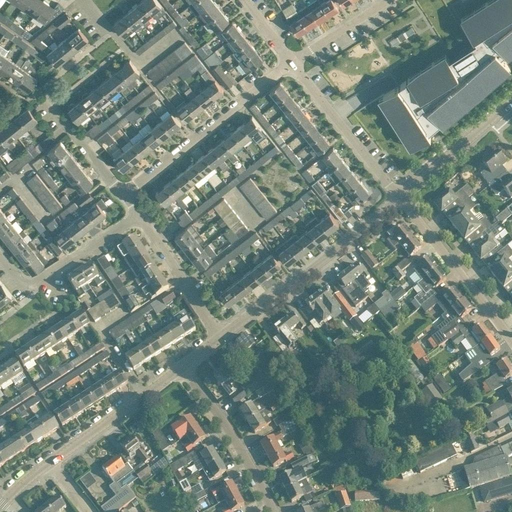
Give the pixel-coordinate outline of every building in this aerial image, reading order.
[(43,0),(28,0),(24,6),(34,13),(43,0)] [(58,3),(58,2),(54,7),(43,0),(34,13),(46,21),(47,22),(55,16),(63,9),(58,3)] [(152,13),(162,6),(156,0),(142,0),(142,1),(152,13)] [(195,0),(194,2),(201,11),(214,1),(213,0),(195,0)] [(328,15),(321,3),(318,0),(314,0),(307,4),(309,8),(311,10),(318,21),(328,15)] [(333,0),(325,0),(326,0),(321,3),(328,15),(338,8),(333,0)] [(406,80),(406,79),(400,83),(398,84),(397,85),(381,95),(382,96),(385,101),(383,103),(391,117),(392,116),(394,115),(401,126),(399,127),(398,127),(407,141),(410,140),(414,146),(431,135),(429,132),(440,122),(442,125),(449,120),(449,119),(447,117),(457,109),(459,111),(458,111),(459,111),(472,100),(471,100),(469,98),(479,89),(481,91),(481,92),(494,81),(493,81),(492,79),(502,70),(503,72),(504,73),(510,67),(501,56),(505,53),(507,56),(511,52),(511,48),(511,47),(511,0),(495,0),(495,1),(494,0),(489,0),(479,7),(480,7),(481,9),(470,17),(469,14),(468,14),(461,18),(473,38),(474,38),(476,42),(449,59),(447,57),(441,60),(440,58),(426,67),(428,69),(417,76),(415,74),(415,73),(407,78),(410,83),(409,84),(406,80)] [(133,8),(147,25),(151,22),(147,17),(152,13),(142,1),(133,8)] [(201,11),(208,20),(221,10),(214,1),(201,11)] [(303,20),(308,28),(318,21),(311,10),(309,8),(307,4),(297,11),(301,16),(303,20)] [(147,25),(133,8),(123,15),(134,28),(139,24),(142,29),(147,25)] [(175,8),(170,11),(175,17),(179,13),(175,9),(175,8)] [(216,30),(221,26),(229,19),(221,10),(208,20),(216,29),(216,30)] [(301,16),(297,11),(296,10),(294,11),(286,17),(297,34),(308,28),(303,20),(301,16)] [(59,25),(59,26),(60,28),(71,19),(66,12),(56,21),(59,25)] [(179,13),(175,17),(179,22),(183,18),(179,13)] [(114,23),(124,36),(134,28),(123,15),(114,23)] [(173,26),(176,24),(173,20),(167,24),(163,27),(167,32),(171,28),(173,26)] [(225,27),(222,29),(230,39),(240,30),(233,21),(225,27)] [(51,24),(46,29),(49,33),(55,29),(51,24)] [(16,30),(20,34),(24,29),(19,26),(18,25),(15,30),(16,30)] [(68,36),(78,48),(88,40),(78,28),(71,34),(68,36)] [(15,41),(18,36),(7,29),(4,33),(15,41)] [(32,34),(28,32),(24,29),(20,34),(25,37),(27,38),(32,34)] [(187,29),(183,32),(187,37),(191,34),(187,29)] [(230,39),(237,48),(248,40),(240,30),(230,39)] [(159,31),(154,35),(158,39),(163,35),(159,31)] [(402,40),(406,37),(403,32),(398,35),(401,40),(402,40)] [(194,47),(198,43),(191,34),(187,37),(194,47)] [(19,44),(25,49),(29,44),(18,36),(15,41),(19,44)] [(51,57),(57,65),(68,57),(58,44),(53,49),(41,40),(36,36),(31,41),(48,53),(51,57)] [(78,48),(68,36),(58,44),(68,57),(78,48)] [(237,48),(245,57),(255,49),(248,40),(237,48)] [(192,51),(185,41),(180,45),(188,54),(192,51)] [(0,62),(5,55),(8,50),(0,44),(0,62)] [(37,56),(40,52),(29,44),(25,49),(32,54),(32,53),(37,56)] [(175,49),(183,58),(188,54),(180,45),(175,49)] [(141,46),(136,50),(139,54),(144,50),(141,46)] [(201,46),(197,50),(204,59),(209,56),(201,46)] [(175,49),(171,53),(178,62),(183,58),(175,49)] [(239,62),(240,64),(246,72),(252,67),(263,59),(255,49),(245,57),(239,62)] [(42,61),(45,56),(40,52),(37,56),(36,57),(42,61)] [(173,66),(178,62),(171,53),(166,56),(173,66)] [(189,66),(198,59),(199,58),(195,54),(185,61),(189,66)] [(0,70),(7,75),(16,63),(5,55),(0,62),(0,70)] [(161,60),(169,70),(173,66),(166,56),(161,60)] [(216,65),(209,56),(204,59),(212,69),(216,65)] [(21,67),(16,63),(7,75),(18,83),(31,64),(32,62),(28,59),(26,59),(21,67)] [(134,77),(140,72),(130,60),(119,68),(134,86),(138,82),(134,77)] [(164,73),(169,70),(161,60),(157,64),(164,73)] [(179,74),(189,66),(185,61),(176,69),(179,74)] [(218,63),(216,65),(212,69),(219,78),(226,73),(218,63)] [(31,64),(18,83),(28,91),(37,78),(37,77),(40,72),(35,68),(35,67),(31,64)] [(159,77),(162,75),(164,73),(157,64),(152,68),(159,77)] [(119,88),(126,83),(131,88),(134,86),(119,68),(109,76),(119,88)] [(147,72),(155,81),(159,77),(152,68),(147,72)] [(206,87),(214,98),(224,90),(217,82),(206,68),(201,72),(210,83),(206,87)] [(166,76),(170,81),(179,74),(176,69),(166,76)] [(227,87),(228,87),(233,83),(226,73),(219,78),(221,80),(227,87)] [(109,76),(99,84),(109,97),(119,88),(109,76)] [(167,84),(170,81),(166,76),(157,84),(160,89),(167,84)] [(270,90),(276,98),(278,100),(288,92),(280,82),(270,90)] [(99,84),(89,93),(99,105),(109,97),(99,84)] [(153,89),(149,84),(143,89),(139,92),(143,97),(153,89)] [(184,91),(191,99),(187,102),(195,112),(205,105),(196,95),(190,86),(184,91)] [(214,98),(206,87),(196,95),(205,105),(214,98)] [(84,97),(79,101),(89,113),(93,110),(96,115),(103,110),(99,105),(89,93),(88,93),(87,92),(82,96),(84,97)] [(288,92),(278,100),(286,110),(297,102),(288,92)] [(151,95),(146,100),(149,104),(155,100),(151,95)] [(135,96),(129,100),(133,105),(139,100),(135,96)] [(126,110),(133,105),(129,100),(122,106),(126,110)] [(69,109),(78,121),(89,113),(79,101),(75,104),(74,103),(72,103),(68,106),(69,108),(69,109)] [(142,102),(136,107),(140,112),(146,107),(142,102)] [(177,110),(179,112),(186,120),(195,112),(187,102),(177,110)] [(294,121),(305,112),(297,102),(286,110),(294,121)] [(250,107),(256,114),(258,116),(262,113),(254,103),(250,107)] [(27,127),(38,119),(28,107),(18,115),(27,127)] [(136,107),(133,110),(139,117),(142,115),(140,112),(136,107)] [(112,121),(119,116),(115,112),(109,117),(112,121)] [(172,112),(162,120),(171,132),(181,124),(172,112)] [(303,131),(313,122),(305,112),(294,121),(303,131)] [(271,123),(262,113),(258,116),(266,127),(271,123)] [(18,115),(7,123),(17,135),(27,127),(18,115)] [(252,135),(252,136),(255,141),(266,133),(252,116),(243,123),(252,135)] [(102,130),(112,121),(109,117),(102,122),(98,125),(102,130)] [(124,117),(117,123),(121,127),(128,122),(124,117)] [(162,139),(171,132),(162,120),(153,127),(162,139)] [(303,131),(311,141),(321,133),(313,122),(303,131)] [(7,123),(0,128),(0,134),(9,146),(10,148),(15,144),(11,140),(17,135),(7,123)] [(94,125),(86,131),(92,138),(102,130),(98,125),(97,123),(94,125)] [(242,143),(252,136),(252,135),(243,123),(233,131),(242,143)] [(274,137),(279,133),(271,123),(266,127),(274,137)] [(113,126),(107,131),(111,135),(117,131),(113,126)] [(153,147),(162,139),(153,127),(143,135),(153,147)] [(115,140),(111,135),(107,131),(97,138),(101,143),(105,140),(108,145),(115,140)] [(223,139),(233,151),(242,143),(233,131),(223,139)] [(279,133),(274,137),(282,147),(287,143),(279,133)] [(310,150),(314,155),(319,151),(322,149),(329,143),(321,133),(311,141),(315,146),(310,150)] [(0,153),(9,146),(0,134),(0,153)] [(54,140),(50,134),(42,141),(39,143),(43,148),(44,148),(47,146),(54,140)] [(143,135),(134,143),(143,154),(153,147),(143,135)] [(238,158),(232,151),(233,151),(223,139),(214,146),(223,158),(227,155),(233,162),(238,158)] [(56,161),(69,151),(60,141),(48,151),(54,158),(56,161)] [(134,143),(124,151),(133,162),(143,154),(134,143)] [(287,143),(282,147),(291,157),(296,153),(287,143)] [(269,157),(279,150),(275,145),(265,153),(269,157)] [(218,162),(222,167),(224,170),(229,166),(227,163),(223,158),(214,146),(204,154),(213,166),(218,162)] [(36,147),(30,152),(34,156),(40,151),(36,147)] [(325,153),(322,155),(331,167),(332,167),(342,159),(333,147),(325,153)] [(69,151),(56,161),(64,171),(77,161),(69,151)] [(114,159),(120,166),(121,168),(123,170),(124,170),(133,162),(124,151),(114,159)] [(27,162),(30,160),(34,156),(30,152),(24,157),(27,162)] [(487,183),(489,186),(507,173),(502,167),(506,164),(505,162),(497,152),(493,156),(491,154),(484,160),(485,162),(483,164),(487,169),(480,175),(487,183)] [(259,165),(269,157),(265,153),(256,161),(259,165)] [(296,153),(291,157),(299,168),(304,163),(296,153)] [(194,162),(204,174),(213,166),(204,154),(194,162)] [(45,161),(41,156),(32,163),(38,169),(42,166),(41,164),(45,161)] [(327,170),(327,171),(336,182),(351,170),(342,159),(332,167),(331,167),(327,170)] [(13,173),(24,164),(20,160),(9,168),(13,173)] [(73,181),(85,171),(77,161),(64,171),(73,181)] [(246,168),(250,173),(259,165),(256,161),(246,168)] [(185,170),(194,181),(204,174),(194,162),(185,170)] [(237,176),(240,180),(250,173),(246,168),(237,176)] [(311,183),(315,180),(306,169),(302,172),(311,183)] [(185,170),(175,177),(185,189),(194,181),(185,170)] [(351,170),(336,182),(345,193),(360,181),(351,170)] [(0,175),(0,183),(10,175),(6,171),(0,175)] [(81,192),(85,188),(93,182),(85,171),(73,181),(80,191),(81,192)] [(36,173),(27,181),(30,186),(40,178),(36,173)] [(44,177),(49,183),(53,180),(48,173),(44,177)] [(511,199),(511,197),(511,177),(511,178),(507,173),(489,186),(488,188),(495,196),(498,196),(504,191),(511,199)] [(227,184),(230,188),(240,180),(237,176),(227,184)] [(175,177),(166,184),(175,196),(184,208),(187,205),(182,198),(188,193),(185,189),(175,177)] [(240,186),(244,190),(254,182),(250,177),(240,186)] [(40,178),(30,186),(34,190),(44,183),(40,178)] [(315,180),(311,183),(320,194),(324,191),(326,190),(317,179),(315,180)] [(59,186),(53,180),(49,183),(54,190),(55,189),(59,186)] [(345,193),(348,197),(354,204),(369,192),(360,181),(345,193)] [(258,187),(254,182),(244,190),(247,195),(258,187)] [(44,183),(34,190),(38,195),(47,187),(44,183)] [(174,207),(169,201),(175,196),(166,184),(156,192),(170,211),(174,207)] [(221,195),(230,188),(227,184),(218,191),(221,195)] [(13,197),(18,194),(13,187),(8,191),(13,197)] [(47,187),(38,195),(42,199),(51,192),(47,187)] [(258,187),(247,195),(251,200),(262,192),(258,187)] [(304,201),(314,193),(311,189),(301,197),(304,201)] [(468,199),(474,194),(471,190),(465,194),(462,190),(454,196),(449,191),(434,203),(442,213),(445,209),(450,215),(469,199),(468,199)] [(82,205),(93,196),(88,191),(77,199),(82,205)] [(201,191),(196,195),(200,200),(205,196),(201,191)] [(218,191),(208,199),(211,203),(221,195),(218,191)] [(329,205),(333,203),(324,191),(320,194),(329,205)] [(51,192),(42,199),(45,204),(55,197),(51,192)] [(262,192),(251,200),(255,205),(265,197),(262,192)] [(70,200),(69,200),(64,194),(60,197),(65,204),(70,200)] [(55,197),(45,204),(49,209),(58,201),(55,197)] [(255,205),(259,210),(269,201),(265,197),(255,205)] [(294,209),(304,201),(301,197),(291,205),(294,209)] [(102,198),(86,210),(96,222),(106,213),(103,209),(108,205),(102,198)] [(218,211),(228,203),(224,198),(214,206),(216,209),(218,211)] [(196,199),(193,200),(198,206),(202,211),(211,203),(208,199),(200,205),(196,199)] [(468,214),(476,208),(469,199),(450,215),(454,220),(450,223),(457,232),(473,219),(468,214)] [(58,201),(49,209),(53,213),(62,206),(58,201)] [(263,214),(273,206),(269,201),(259,210),(263,214)] [(335,201),(333,203),(329,205),(336,213),(342,221),(348,217),(344,212),(340,207),(338,205),(335,201)] [(20,206),(25,212),(26,210),(29,208),(24,202),(20,206)] [(78,206),(74,202),(67,207),(71,212),(78,206)] [(222,216),(232,208),(228,203),(218,211),(222,216)] [(298,214),(294,209),(291,205),(281,213),(283,215),(284,217),(289,213),(293,217),(298,214)] [(511,205),(507,210),(495,219),(498,223),(500,226),(506,221),(511,216),(511,205)] [(192,218),(202,211),(198,206),(189,214),(192,218)] [(267,219),(277,211),(273,206),(263,214),(267,219)] [(64,217),(71,212),(67,207),(60,213),(64,217)] [(33,222),(38,218),(29,208),(26,210),(25,212),(29,218),(33,222)] [(226,221),(237,213),(232,208),(222,216),(226,221)] [(344,212),(348,217),(352,213),(348,209),(344,212)] [(76,218),(86,230),(96,222),(86,210),(76,218)] [(178,220),(179,222),(182,226),(192,218),(189,214),(186,210),(179,215),(181,218),(178,220)] [(0,214),(0,231),(11,222),(3,212),(0,214)] [(328,232),(339,224),(330,212),(319,220),(328,232)] [(230,227),(241,219),(237,213),(226,221),(230,227)] [(270,221),(274,225),(282,219),(284,217),(283,215),(281,213),(279,214),(270,221)] [(316,216),(306,224),(309,228),(318,240),(328,232),(319,220),(316,216)] [(41,232),(46,228),(38,218),(33,222),(36,226),(41,232)] [(75,238),(66,226),(62,229),(57,223),(53,218),(47,223),(56,235),(59,238),(65,246),(66,246),(75,238)] [(66,226),(75,238),(86,230),(76,218),(66,226)] [(222,218),(218,221),(222,227),(227,223),(222,218)] [(234,232),(245,224),(241,219),(230,227),(234,232)] [(492,228),(485,219),(477,225),(473,219),(457,232),(465,241),(469,238),(473,243),(492,228)] [(266,231),(274,225),(270,221),(263,227),(266,231)] [(0,231),(8,242),(20,232),(19,232),(11,222),(0,231)] [(175,236),(175,237),(176,236),(184,246),(196,237),(195,237),(200,233),(197,228),(192,223),(183,230),(175,236)] [(492,228),(473,243),(477,248),(473,251),(481,261),(487,256),(491,260),(503,250),(500,247),(495,251),(494,250),(496,248),(500,246),(495,240),(505,231),(500,226),(498,223),(494,226),(492,228)] [(238,237),(249,229),(245,224),(234,232),(238,237)] [(390,238),(392,237),(393,236),(401,247),(412,238),(403,227),(399,230),(396,227),(387,234),(390,238)] [(46,238),(51,234),(46,228),(41,232),(46,238)] [(308,248),(318,240),(309,228),(299,236),(308,248)] [(28,243),(28,242),(23,236),(27,233),(23,229),(19,232),(20,232),(8,242),(16,252),(28,243)] [(249,245),(260,236),(256,232),(246,240),(249,245)] [(298,256),(308,248),(299,236),(296,232),(286,240),(289,244),(298,256)] [(184,246),(192,257),(204,248),(203,248),(200,243),(205,239),(200,233),(195,237),(196,237),(184,246)] [(124,260),(142,248),(135,237),(117,249),(123,258),(124,260)] [(56,254),(57,253),(62,249),(57,242),(53,238),(47,243),(56,254)] [(410,258),(413,255),(421,249),(412,238),(401,247),(410,258)] [(24,262),(36,253),(39,250),(31,240),(28,242),(28,243),(16,252),(24,262)] [(239,253),(249,245),(246,240),(235,248),(239,253)] [(288,264),(298,256),(289,244),(286,240),(276,248),(288,264)] [(199,267),(200,268),(212,258),(216,254),(213,249),(210,246),(208,244),(203,248),(204,248),(192,257),(200,267),(199,267)] [(507,262),(511,257),(511,252),(507,247),(503,250),(491,260),(488,262),(493,268),(489,271),(496,280),(511,267),(507,262)] [(131,270),(149,258),(142,248),(124,260),(131,270)] [(228,261),(239,253),(235,248),(225,256),(228,261)] [(36,253),(24,262),(32,272),(32,273),(44,263),(48,260),(39,250),(36,253)] [(372,271),(378,265),(367,252),(361,257),(372,271)] [(272,253),(262,261),(270,272),(281,264),(275,256),(272,253)] [(238,255),(234,259),(239,265),(243,261),(238,255)] [(218,268),(228,261),(225,256),(215,264),(218,268)] [(111,268),(104,257),(97,262),(104,272),(111,268)] [(138,280),(155,269),(149,258),(131,270),(137,279),(138,280)] [(414,271),(422,281),(437,269),(429,258),(418,267),(418,268),(414,271)] [(392,272),(396,277),(401,272),(411,264),(407,259),(397,267),(398,268),(392,272)] [(251,269),(260,280),(270,272),(262,261),(251,269)] [(208,277),(218,268),(215,264),(204,272),(208,277)] [(366,273),(367,272),(362,266),(359,268),(357,264),(347,272),(361,290),(365,294),(368,292),(366,290),(371,287),(366,280),(369,277),(366,273)] [(98,276),(96,274),(91,265),(79,273),(88,286),(94,281),(98,287),(103,284),(106,282),(101,274),(98,276)] [(511,291),(511,290),(511,267),(496,280),(504,289),(508,286),(511,291)] [(118,278),(111,268),(104,272),(111,283),(118,278)] [(150,287),(162,279),(155,269),(138,280),(137,279),(135,281),(139,287),(142,284),(141,283),(145,280),(149,286),(150,287)] [(241,277),(250,288),(260,280),(251,269),(241,277)] [(417,311),(421,308),(421,309),(438,295),(433,290),(435,288),(435,289),(446,280),(437,269),(422,281),(417,285),(422,292),(414,299),(415,301),(411,303),(417,311)] [(347,272),(338,279),(340,283),(338,285),(356,308),(368,298),(365,294),(361,290),(347,272)] [(401,272),(396,277),(399,282),(405,277),(401,272)] [(81,290),(88,286),(79,273),(68,280),(80,299),(85,296),(84,295),(81,290)] [(241,277),(231,285),(239,296),(250,288),(241,277)] [(118,293),(125,288),(118,278),(111,283),(118,293)] [(153,299),(156,297),(160,295),(169,289),(162,279),(150,287),(149,286),(142,291),(144,295),(148,293),(153,299)] [(0,302),(1,304),(12,296),(0,280),(0,302)] [(231,285),(228,287),(220,293),(229,304),(239,296),(231,285)] [(125,288),(118,293),(124,302),(125,303),(132,299),(131,298),(125,288)] [(394,293),(390,296),(394,301),(396,303),(406,295),(400,288),(394,293)] [(330,291),(327,293),(325,289),(315,297),(331,317),(339,311),(340,312),(341,312),(349,322),(357,316),(352,310),(349,306),(345,300),(344,301),(339,294),(335,297),(330,291)] [(445,315),(462,300),(454,289),(446,296),(443,298),(441,295),(438,296),(438,295),(421,309),(425,313),(436,304),(444,314),(445,315)] [(383,298),(374,305),(375,306),(380,312),(394,301),(390,296),(387,291),(381,295),(383,298)] [(175,299),(171,292),(162,298),(160,299),(163,304),(165,306),(167,305),(175,299)] [(114,295),(109,299),(116,309),(121,306),(114,295)] [(140,307),(133,297),(131,298),(132,299),(125,303),(124,302),(123,303),(130,313),(140,307)] [(315,297),(306,304),(308,308),(306,310),(314,320),(310,324),(317,332),(321,328),(319,325),(322,323),(324,326),(333,319),(331,317),(315,297)] [(111,312),(116,309),(109,299),(104,302),(111,312)] [(150,306),(153,311),(163,304),(160,299),(150,306)] [(442,346),(448,341),(460,333),(454,325),(471,311),(462,300),(445,315),(444,314),(441,317),(448,326),(431,338),(435,343),(430,346),(434,351),(441,346),(442,346)] [(394,301),(380,312),(385,319),(400,308),(396,303),(394,301)] [(99,306),(105,316),(111,312),(104,302),(99,306)] [(82,307),(87,313),(91,310),(87,304),(82,307)] [(93,309),(100,319),(105,316),(99,306),(93,309)] [(153,311),(150,306),(140,313),(143,317),(153,311)] [(380,312),(375,306),(370,311),(374,317),(380,312)] [(95,323),(100,319),(93,309),(88,312),(95,323)] [(81,313),(70,320),(79,333),(90,325),(81,312),(81,313)] [(184,312),(173,319),(174,320),(177,324),(177,325),(185,337),(196,330),(187,318),(184,312)] [(143,317),(140,313),(130,319),(133,324),(143,317)] [(301,330),(306,327),(298,316),(295,318),(293,314),(283,322),(290,331),(297,325),(301,330)] [(119,326),(125,335),(135,328),(133,324),(130,319),(119,326)] [(68,340),(79,333),(70,320),(60,327),(68,340)] [(164,327),(167,331),(175,344),(185,337),(177,325),(177,324),(174,320),(164,327)] [(276,338),(272,341),(284,356),(288,353),(285,349),(287,347),(289,349),(298,341),(290,331),(283,322),(273,329),(276,333),(274,335),(276,338)] [(481,345),(491,338),(482,325),(463,338),(461,334),(451,341),(455,347),(466,340),(473,350),(481,345)] [(109,333),(110,335),(115,342),(123,336),(125,335),(119,326),(117,327),(109,333)] [(49,334),(60,351),(65,348),(62,343),(68,340),(60,327),(49,334)] [(164,327),(154,333),(157,338),(156,338),(165,350),(175,344),(167,331),(164,327)] [(403,348),(401,349),(405,355),(410,351),(418,362),(426,355),(418,344),(427,336),(424,332),(414,339),(414,340),(403,348)] [(60,351),(49,334),(38,342),(46,354),(52,350),(53,352),(57,353),(60,351)] [(242,369),(255,358),(261,354),(252,344),(246,336),(236,344),(242,352),(243,352),(234,359),(241,367),(242,369)] [(156,338),(146,345),(154,357),(165,350),(156,338)] [(500,350),(491,338),(481,345),(473,350),(478,358),(470,363),(472,365),(459,377),(463,383),(494,362),(490,357),(500,350)] [(35,361),(46,354),(38,342),(27,349),(35,361)] [(98,353),(105,349),(102,344),(94,348),(98,353)] [(136,351),(144,364),(154,357),(146,345),(136,351)] [(74,349),(80,358),(83,363),(90,358),(87,353),(84,355),(78,347),(74,349)] [(24,368),(35,361),(27,349),(16,356),(16,355),(16,356),(21,364),(24,368)] [(134,371),(144,364),(136,351),(125,358),(134,371)] [(107,352),(99,357),(96,359),(99,364),(102,362),(110,357),(107,352)] [(426,357),(418,362),(422,368),(430,363),(426,357)] [(75,368),(83,363),(80,358),(72,363),(75,368)] [(85,366),(88,371),(99,364),(96,359),(85,366)] [(500,373),(482,385),(484,388),(483,389),(487,395),(492,392),(493,393),(506,386),(503,381),(505,380),(505,381),(507,379),(511,376),(511,368),(507,360),(496,367),(500,373)] [(15,386),(26,379),(23,375),(20,370),(14,361),(14,362),(4,369),(12,382),(15,386)] [(324,361),(320,364),(324,369),(328,366),(324,361)] [(54,382),(61,377),(57,371),(55,368),(51,363),(47,365),(51,370),(54,375),(51,377),(54,382)] [(64,366),(57,371),(61,377),(69,372),(64,366)] [(88,371),(85,366),(74,373),(77,378),(81,376),(88,371)] [(428,377),(433,373),(428,366),(423,369),(428,377)] [(230,397),(236,393),(228,382),(233,378),(225,368),(213,376),(230,397)] [(0,387),(1,389),(12,382),(4,369),(0,371),(0,387)] [(112,378),(109,379),(117,391),(128,384),(120,372),(112,378)] [(68,389),(80,381),(77,378),(74,373),(63,381),(66,385),(66,386),(68,389)] [(267,383),(262,375),(254,380),(246,385),(252,394),(267,383)] [(98,386),(106,398),(117,391),(109,379),(98,386)] [(422,392),(421,393),(431,408),(443,400),(432,385),(431,385),(426,379),(421,383),(423,386),(419,389),(422,392)] [(475,383),(472,379),(466,384),(468,388),(475,383)] [(52,388),(55,393),(66,386),(66,385),(63,381),(52,388)] [(43,382),(36,387),(39,392),(47,387),(43,382)] [(445,383),(439,387),(444,394),(450,390),(445,383)] [(268,395),(275,391),(271,384),(264,388),(268,395)] [(98,386),(87,394),(95,406),(106,398),(98,386)] [(55,393),(52,388),(41,395),(44,400),(55,393)] [(33,389),(21,396),(25,401),(36,394),(33,389)] [(494,423),(496,421),(511,412),(511,390),(507,393),(510,399),(501,403),(487,410),(490,417),(494,423)] [(236,405),(247,397),(242,391),(231,399),(236,405)] [(84,413),(95,406),(87,394),(76,401),(84,413)] [(21,396),(11,403),(14,408),(25,401),(21,396)] [(27,404),(30,409),(41,402),(38,397),(27,404)] [(247,423),(269,408),(267,404),(264,406),(259,398),(240,411),(247,423)] [(65,408),(73,420),(84,413),(76,401),(65,408)] [(269,408),(247,423),(255,434),(271,423),(267,418),(284,407),(280,401),(269,408)] [(0,410),(3,415),(14,408),(11,403),(0,410)] [(23,407),(16,412),(19,417),(26,412),(23,407)] [(54,415),(57,419),(62,427),(73,420),(65,408),(54,415)] [(12,421),(19,417),(16,412),(9,416),(12,421)] [(511,412),(496,421),(500,429),(508,425),(511,422),(511,412)] [(59,430),(50,416),(39,424),(48,436),(59,429),(59,430)] [(287,423),(286,422),(283,416),(273,421),(277,428),(279,427),(287,423)] [(490,417),(485,420),(488,426),(494,423),(490,417)] [(48,436),(39,424),(36,418),(25,425),(28,431),(37,444),(48,436)] [(180,441),(186,437),(198,429),(190,418),(179,426),(179,425),(172,430),(180,441)] [(273,439),(270,440),(261,445),(267,456),(280,450),(276,443),(283,439),(283,438),(298,430),(291,419),(286,422),(287,423),(279,427),(282,432),(280,433),(272,438),(273,439)] [(194,447),(205,439),(198,429),(186,437),(190,444),(184,449),(188,454),(195,449),(194,447)] [(26,451),(37,444),(28,431),(18,438),(26,451)] [(164,440),(157,431),(153,434),(153,435),(156,441),(158,444),(164,440)] [(471,454),(478,450),(485,446),(483,442),(477,445),(472,434),(465,438),(471,454)] [(151,452),(137,435),(128,442),(127,440),(120,445),(130,457),(135,453),(144,465),(150,461),(146,456),(151,452)] [(15,458),(26,451),(18,438),(7,445),(15,458)] [(307,458),(313,455),(313,454),(312,455),(310,452),(311,451),(305,442),(298,446),(304,456),(306,455),(307,458)] [(511,443),(503,447),(509,467),(511,465),(511,443)] [(0,458),(4,465),(15,458),(7,445),(0,449),(0,458)] [(429,457),(434,468),(457,456),(452,446),(429,457)] [(511,477),(509,467),(503,447),(501,448),(500,447),(475,459),(477,465),(464,469),(470,489),(511,477)] [(201,471),(203,470),(219,461),(212,449),(192,461),(196,469),(199,473),(201,471)] [(273,468),(282,463),(285,461),(286,463),(294,458),(291,453),(284,457),(280,450),(267,456),(273,468)] [(310,465),(316,462),(313,455),(307,458),(308,458),(291,466),(294,472),(291,473),(288,474),(280,479),(286,491),(306,481),(307,480),(302,469),(309,465),(310,465)] [(174,465),(170,468),(173,473),(173,474),(191,464),(187,457),(180,461),(174,465)] [(130,475),(133,472),(133,471),(133,472),(127,465),(124,467),(117,458),(102,469),(114,484),(109,488),(116,497),(101,509),(103,511),(118,511),(136,499),(126,487),(121,490),(117,485),(130,475)] [(165,459),(150,471),(155,477),(169,467),(166,461),(165,459)] [(209,482),(215,479),(217,478),(226,472),(219,461),(203,470),(209,482)] [(138,468),(133,471),(133,472),(144,486),(155,477),(150,471),(146,466),(140,471),(138,468)] [(326,474),(319,477),(322,483),(329,480),(326,474)] [(83,480),(87,493),(99,489),(95,477),(83,480)] [(183,482),(179,485),(184,493),(185,493),(189,500),(192,498),(204,491),(200,485),(191,490),(186,480),(183,482)] [(306,481),(286,491),(292,503),(303,497),(312,493),(306,481)] [(218,505),(226,501),(238,495),(232,483),(223,488),(220,490),(220,488),(211,493),(218,505)] [(487,486),(479,488),(484,504),(492,501),(487,486)] [(204,491),(192,498),(193,499),(195,503),(207,497),(204,492),(204,491)] [(354,492),(354,494),(355,502),(380,501),(379,491),(354,492)] [(336,496),(341,510),(351,507),(346,493),(336,496)] [(233,511),(235,511),(244,506),(238,495),(226,501),(230,509),(224,511),(233,511)] [(58,497),(46,506),(50,511),(60,511),(66,508),(58,497)] [(319,511),(325,510),(322,503),(306,510),(301,511),(319,511)]
